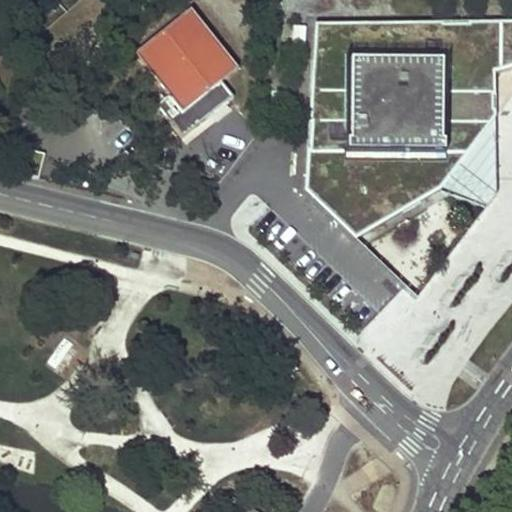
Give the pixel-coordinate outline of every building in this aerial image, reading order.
[(155,105),(181,138),(231,98),(219,82),(236,69),(189,10),(133,54),(166,97),(155,105)] [(511,22),(463,24),(314,26),(304,193),(354,241),(440,190),(495,119),(495,99),(495,75),(511,69),(511,22)] [(495,197),(495,119),(440,190),(495,197)] [(42,155),(23,150),(17,174),(37,179),(42,155)] [(503,311),(511,298),(511,269),(502,283),(505,266),(485,263),(497,246),(502,219),(480,215),(418,300),(395,283),(392,298),(383,311),(378,338),(371,334),(369,346),(361,344),(387,364),(457,375),(460,358),(448,349),(458,335),(474,347),(494,321),(473,306),(501,310),(503,311)] [(251,511),(231,499),(223,511),(251,511)]
